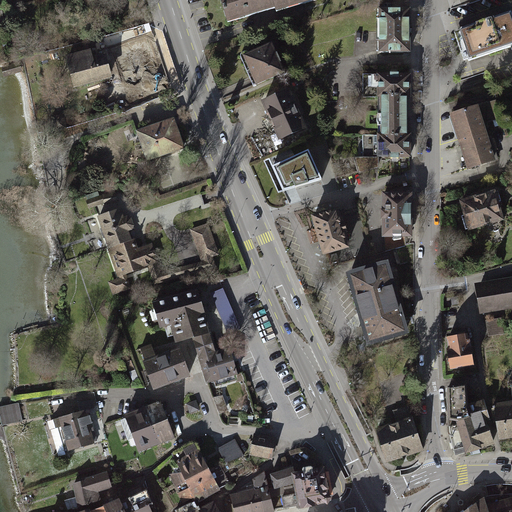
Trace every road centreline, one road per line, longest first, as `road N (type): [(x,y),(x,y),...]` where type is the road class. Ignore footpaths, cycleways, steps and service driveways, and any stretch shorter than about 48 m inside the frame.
road 1 (primary): [(347,428),(250,221),(167,0)]
road 2 (residential): [(429,0),(427,289)]
road 3 (residential): [(427,289),(441,478)]
road 4 (residential): [(347,428),(298,435),(213,427)]
